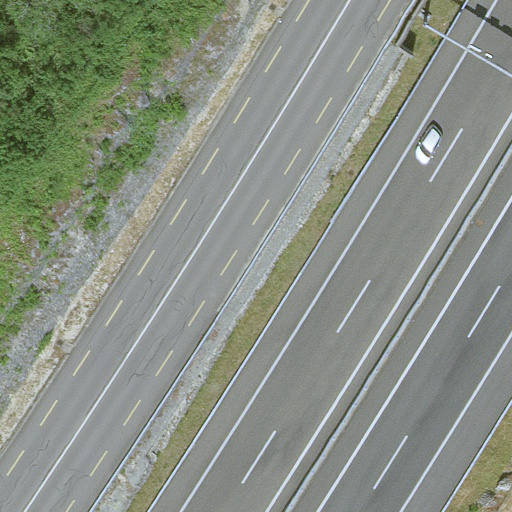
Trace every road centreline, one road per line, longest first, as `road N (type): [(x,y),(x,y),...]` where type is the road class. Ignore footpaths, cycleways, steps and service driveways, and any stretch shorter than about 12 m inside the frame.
road 1 (primary): [(24,511),(350,0)]
road 2 (motorway): [(511,41),(219,511)]
road 3 (motorway): [(361,511),(511,273)]
